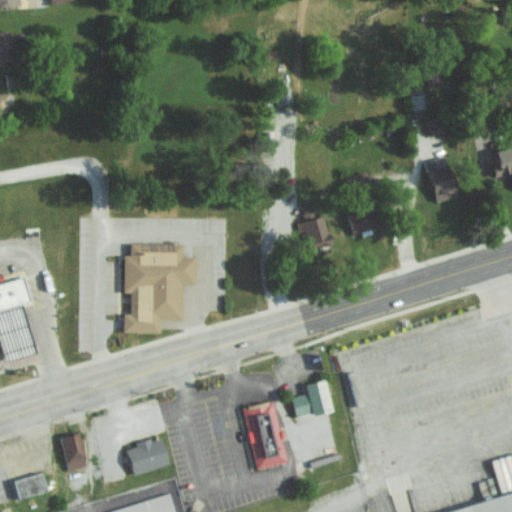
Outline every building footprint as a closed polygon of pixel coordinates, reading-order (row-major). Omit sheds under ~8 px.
[(0,30),(0,60),(11,60),(10,31),(0,30)] [(442,84),(442,69),(425,70),(425,85),(442,84)] [(276,105),(291,100),(282,75),(267,80),(276,105)] [(5,86),(16,85),(15,76),(4,76),(5,86)] [(410,110),(423,108),(421,94),(408,95),(410,110)] [(422,120),(427,135),(441,131),(436,116),(422,120)] [(511,174),(511,146),(492,151),(495,164),(490,165),(493,179),(511,174)] [(454,196),(446,155),(424,159),(432,201),(454,196)] [(351,199),(372,193),(365,170),(344,176),(351,199)] [(301,220),(294,222),(297,232),(302,231),(307,249),(329,243),(318,205),(299,210),(301,220)] [(350,232),(375,226),(370,207),(346,213),(350,232)] [(180,320),(181,283),(193,284),(194,256),(181,255),(181,243),(128,242),(127,255),(122,255),(121,292),(128,292),(128,313),(121,313),(121,331),(158,332),(158,319),(180,320)] [(28,301),(22,277),(0,282),(0,360),(0,362),(34,354),(21,303),(28,301)] [(293,417),(330,410),(324,380),(303,384),(304,392),(289,396),(293,417)] [(253,469),(284,462),(271,400),(240,407),(253,469)] [(58,437),(67,470),(86,465),(77,432),(58,437)] [(131,474),(167,464),(160,437),(124,446),(131,474)] [(17,498),(46,488),(40,470),(11,479),(17,498)] [(173,511),(168,492),(100,510),(100,511),(173,511)] [(511,511),(511,496),(447,511),(511,511)]
